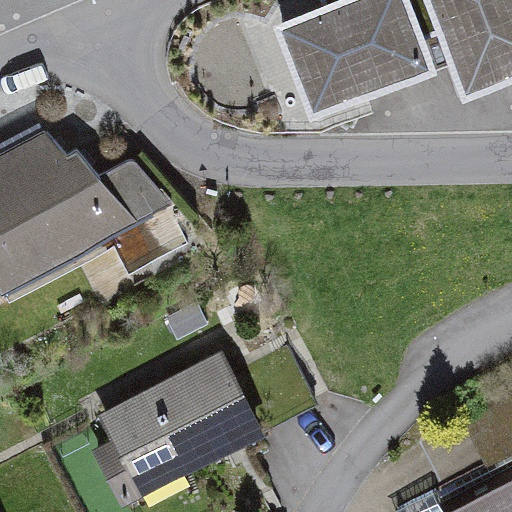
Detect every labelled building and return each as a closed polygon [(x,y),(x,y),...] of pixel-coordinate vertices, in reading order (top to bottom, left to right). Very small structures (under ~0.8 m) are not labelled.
[(418,0),(384,0),(286,36),(321,130),(449,83),(418,0)] [(511,85),(511,0),(445,0),(483,96),(511,85)] [(81,122),(0,162),(0,306),(11,327),(150,257),(81,122)] [(235,347),(110,417),(159,506),(285,436),(235,347)] [(511,511),(511,502),(493,511),(511,511)]
